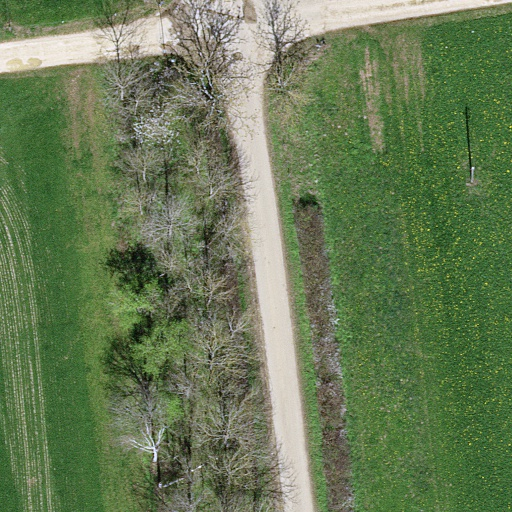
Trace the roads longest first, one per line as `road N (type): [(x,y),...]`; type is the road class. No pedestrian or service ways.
road 1 (track): [(225,30),(299,511)]
road 2 (track): [(225,30),(472,0)]
road 3 (track): [(0,61),(225,30)]
